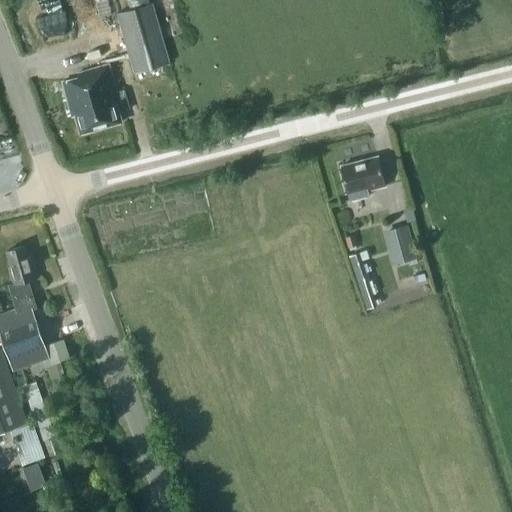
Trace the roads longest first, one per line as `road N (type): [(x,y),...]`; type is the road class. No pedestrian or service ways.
road 1 (unclassified): [(55,200),(511,85)]
road 2 (unclassified): [(168,511),(55,200)]
road 3 (unclassified): [(55,200),(0,47)]
